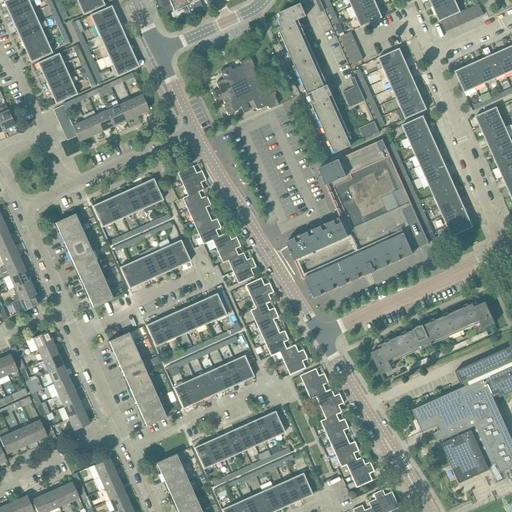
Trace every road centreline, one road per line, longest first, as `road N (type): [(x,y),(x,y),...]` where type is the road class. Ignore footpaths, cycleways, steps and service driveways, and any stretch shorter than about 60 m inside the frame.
road 1 (unclassified): [(316,330),(195,127)]
road 2 (unclassified): [(429,511),(316,330)]
road 3 (residential): [(503,251),(423,55)]
road 4 (unclassified): [(316,330),(503,251)]
road 5 (residential): [(128,447),(276,385)]
road 6 (residential): [(68,180),(195,127)]
road 7 (residential): [(0,489),(66,463),(78,447),(120,429)]
road 8 (residential): [(78,337),(197,274)]
